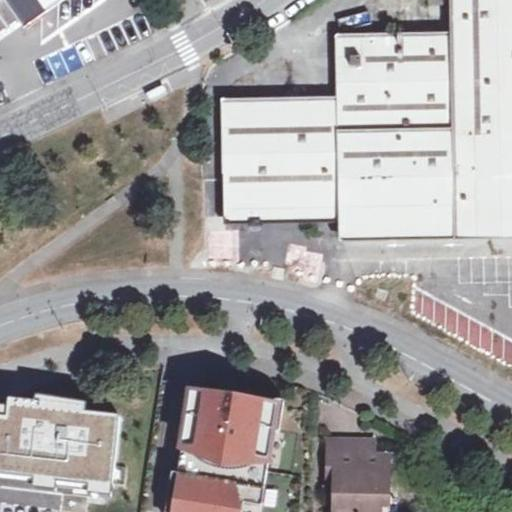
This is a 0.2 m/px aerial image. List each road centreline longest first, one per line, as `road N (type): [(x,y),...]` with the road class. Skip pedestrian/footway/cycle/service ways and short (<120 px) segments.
road 1 (unclassified): [(0,325),(67,304),(160,292),(237,296),(333,314),(511,408)]
road 2 (secondary): [(0,135),(183,49),(265,0)]
